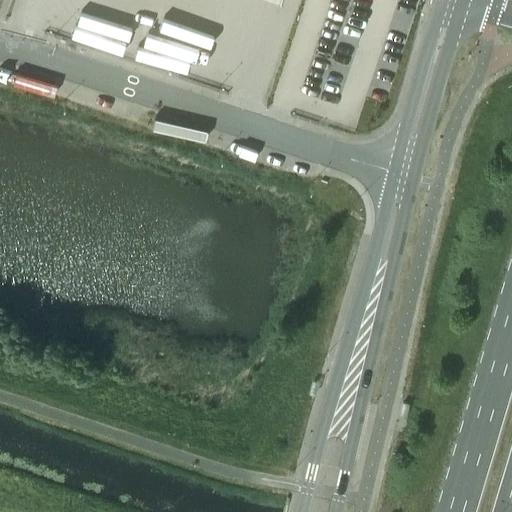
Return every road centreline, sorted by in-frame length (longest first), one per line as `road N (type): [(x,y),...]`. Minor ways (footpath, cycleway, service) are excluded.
road 1 (unclassified): [(0,47),(394,171)]
road 2 (primary): [(511,318),(454,511)]
road 3 (tertiary): [(413,177),(462,0)]
road 4 (tertiary): [(443,0),(394,171)]
road 5 (tertiary): [(357,359),(335,382),(302,511)]
road 6 (tertiary): [(337,511),(361,406),(357,359)]
